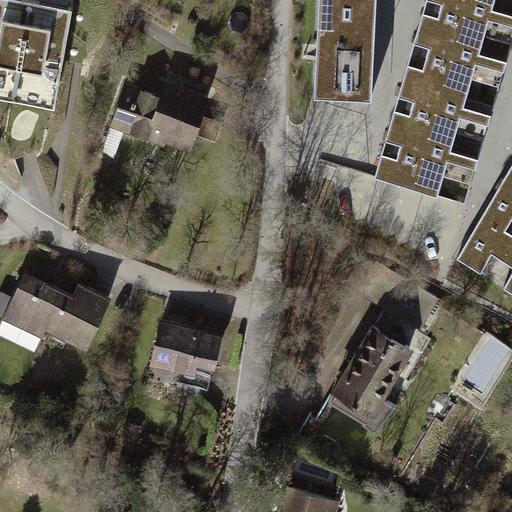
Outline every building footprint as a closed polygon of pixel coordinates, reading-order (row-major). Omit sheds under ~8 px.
[(0,0),(0,20),(12,21),(12,39),(64,40),(64,0),(0,0)] [(320,0),(316,92),(369,95),(373,0),(320,0)] [(511,0),(424,0),(378,174),(455,194),(466,197),(511,22),(511,0)] [(161,97),(129,86),(115,127),(192,152),(211,94),(167,79),(161,97)] [(511,167),(460,257),(511,287),(511,167)] [(74,293),(29,276),(12,317),(98,351),(118,300),(78,284),(74,293)] [(226,331),(165,317),(156,363),(218,377),(226,331)] [(417,350),(374,325),(337,388),(380,413),(417,350)] [(511,340),(486,332),(469,384),(499,394),(511,353),(511,340)] [(338,511),(341,505),(289,487),(280,511),(338,511)]
